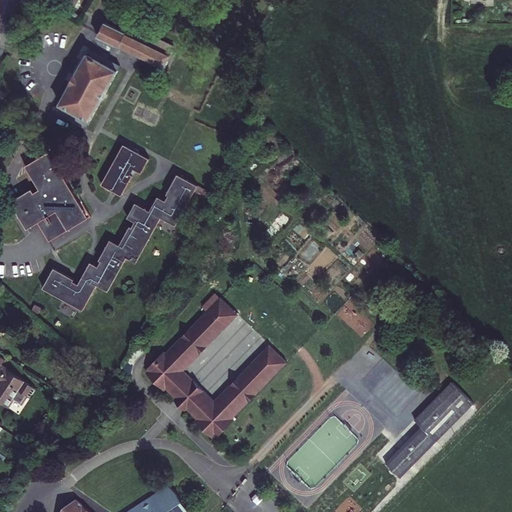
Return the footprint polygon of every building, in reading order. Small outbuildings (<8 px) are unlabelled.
[(99,36),(152,62),(166,69),(176,48),(155,37),(152,44),(106,21),(99,36)] [(93,121),(120,70),(120,69),(122,65),(92,49),(60,111),(77,120),(80,114),(93,121)] [(215,58),(197,49),(193,56),(192,58),(210,67),(215,58)] [(246,129),(256,109),(259,102),(246,95),(232,122),(246,129)] [(80,114),(77,120),(90,127),(93,121),(80,114)] [(242,138),(246,129),(232,122),(228,131),(242,138)] [(124,150),(104,190),(123,200),(136,174),(142,177),(149,162),(124,150)] [(50,243),(88,221),(80,206),(70,188),(51,155),(29,168),(41,191),(35,195),(33,192),(13,203),(28,229),(39,224),(50,243)] [(198,189),(177,178),(177,179),(167,198),(169,199),(166,203),(159,199),(150,215),(137,207),(129,221),(137,225),(133,231),(131,230),(121,249),(110,243),(100,263),(102,264),(99,270),(91,266),(79,287),(73,284),(74,282),(55,272),(45,292),(85,313),(98,288),(110,294),(130,255),(141,260),(161,221),(177,229),(198,189)] [(84,204),(80,206),(88,221),(92,219),(84,204)] [(215,307),(201,320),(218,337),(232,324),(215,307)] [(181,416),(180,418),(189,428),(188,430),(196,438),(198,436),(209,447),(227,429),(225,427),(281,372),(263,355),(208,410),(177,379),(218,337),(201,320),(160,362),(158,360),(139,378),(151,390),(149,392),(157,400),(159,398),(169,408),(171,406),(181,416)] [(0,395),(13,404),(19,396),(28,402),(33,394),(35,395),(41,386),(11,365),(12,364),(0,355),(0,375),(1,377),(0,378),(0,395)] [(458,394),(410,442),(422,455),(471,406),(458,394)] [(177,420),(180,418),(181,416),(171,406),(169,408),(167,410),(177,420)] [(90,511),(86,508),(77,500),(63,508),(61,511),(186,511),(185,508),(175,493),(167,486),(127,511),(90,511)]
